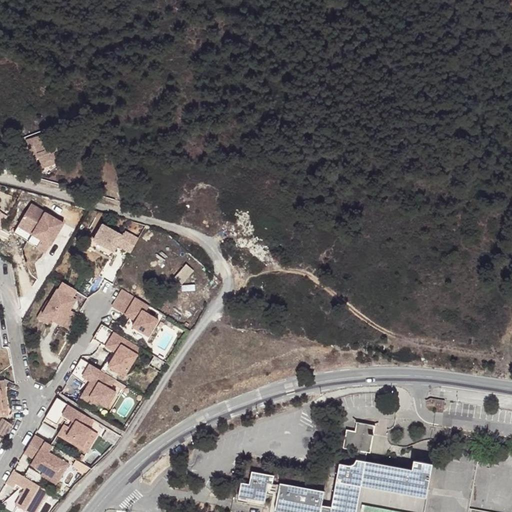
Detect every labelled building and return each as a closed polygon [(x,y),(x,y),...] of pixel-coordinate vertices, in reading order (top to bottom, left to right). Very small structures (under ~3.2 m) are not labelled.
[(47,134),(27,141),(31,155),(51,149),(47,134)] [(45,164),(40,169),(47,177),(52,172),(45,164)] [(31,204),(15,234),(47,252),(64,223),(31,204)] [(105,225),(98,238),(102,240),(109,227),(105,225)] [(123,235),(109,227),(102,240),(98,238),(97,241),(100,243),(113,251),(114,251),(118,245),(131,252),(139,238),(125,231),(123,235)] [(100,243),(97,241),(93,248),(96,250),(98,246),(111,254),(113,251),(100,243)] [(43,313),(51,318),(62,324),(70,310),(77,299),(73,297),(77,292),(62,283),(59,288),(58,288),(50,300),(43,313)] [(115,302),(112,307),(125,315),(128,311),(138,317),(136,321),(133,326),(149,336),(159,320),(146,312),(132,304),(136,298),(123,289),(115,302)] [(150,306),(136,298),(132,304),(146,312),(150,306)] [(43,313),(50,300),(48,299),(37,317),(48,324),(51,318),(43,313)] [(70,310),(62,324),(69,329),(78,315),(70,310)] [(128,311),(125,315),(136,321),(138,317),(128,311)] [(142,348),(102,324),(93,338),(106,346),(110,339),(121,346),(116,352),(108,366),(125,376),(142,348)] [(110,339),(106,346),(116,352),(121,346),(110,339)] [(115,379),(81,358),(72,374),(80,380),(82,377),(90,382),(81,398),(96,407),(98,402),(107,407),(116,392),(109,389),(115,379)] [(57,398),(45,418),(57,425),(63,415),(73,421),(76,423),(70,432),(68,435),(84,445),(93,430),(90,428),(95,420),(57,398)] [(0,425),(0,434),(4,437),(12,425),(3,420),(0,425)] [(67,431),(70,432),(76,423),(73,421),(67,431)] [(358,511),(359,511),(360,505),(363,486),(428,498),(434,464),(416,461),(414,470),(368,462),(369,453),(373,454),(378,427),(359,423),(357,432),(349,430),(346,449),(361,452),(359,460),(359,461),(356,464),(353,466),(349,466),(342,464),(334,507),(333,511),(358,511)] [(122,437),(111,430),(107,437),(118,444),(122,437)] [(34,460),(31,465),(59,481),(69,464),(49,452),(53,446),(35,435),(24,453),(34,460)] [(30,468),(26,474),(35,479),(39,473),(30,468)] [(21,475),(14,470),(6,483),(13,488),(16,484),(21,475)] [(271,485),(275,486),(277,476),(255,472),(252,484),(245,483),(241,499),(249,500),(250,499),(267,502),(269,491),(271,485)] [(21,475),(16,484),(24,489),(30,480),(21,475)] [(26,511),(35,511),(48,491),(30,480),(24,489),(15,505),(26,511)] [(323,511),(325,506),(328,492),(283,484),(282,487),(281,493),(278,510),(285,511),(323,511)] [(269,491),(281,493),(282,487),(275,486),(271,485),(269,491)]
